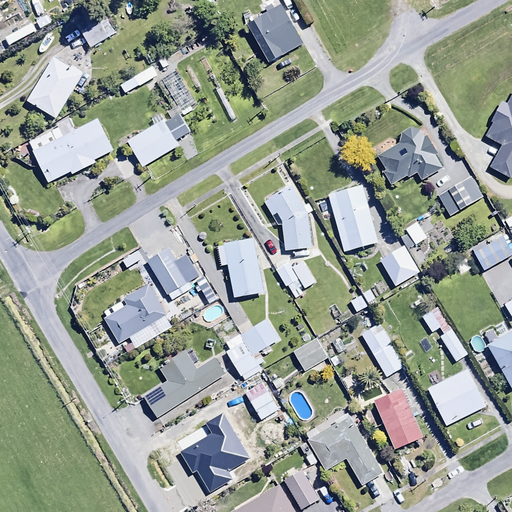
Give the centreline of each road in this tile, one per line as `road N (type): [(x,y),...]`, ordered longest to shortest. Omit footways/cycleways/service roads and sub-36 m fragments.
road 1 (residential): [(22,280),(495,0)]
road 2 (unclassified): [(159,511),(22,280)]
